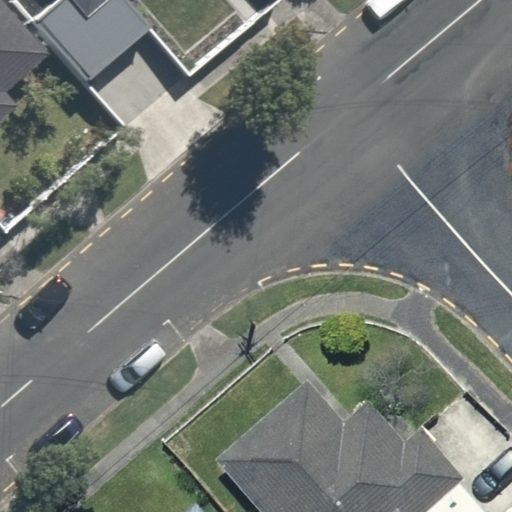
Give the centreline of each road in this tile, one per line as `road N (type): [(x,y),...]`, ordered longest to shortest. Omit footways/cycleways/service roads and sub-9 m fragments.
road 1 (unclassified): [(346,116),(0,416)]
road 2 (residential): [(346,116),(511,291)]
road 3 (unclassified): [(486,0),(346,116)]
